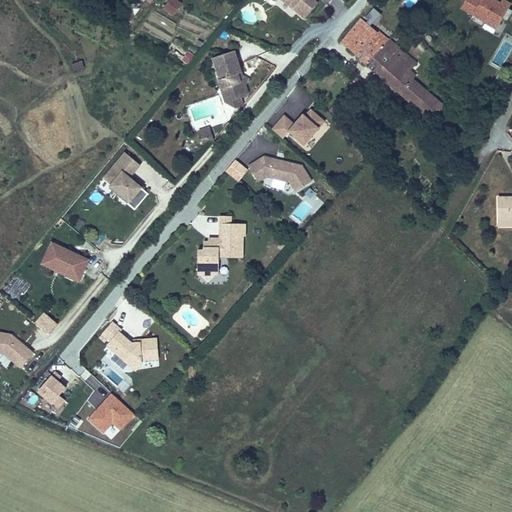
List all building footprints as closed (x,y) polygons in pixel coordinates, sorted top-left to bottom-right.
[(182,3),(178,0),(169,0),(163,9),(173,16),(182,3)] [(315,0),(274,0),(276,2),(277,0),(281,0),(299,14),(305,7),(311,12),(319,2),(315,0)] [(483,22),(494,28),(500,19),(506,22),(511,11),(511,10),(507,7),(509,2),(505,0),(499,0),(499,1),(497,0),(463,0),(459,8),(470,15),(468,20),(481,27),(483,22)] [(305,19),(311,12),(305,7),(299,14),(305,19)] [(369,20),(367,22),(370,25),(372,22),(373,23),(381,14),(374,7),(365,17),(369,20)] [(361,18),(341,42),(360,58),(379,32),(370,25),(367,22),(361,18)] [(359,59),(377,73),(400,47),(390,38),(389,39),(380,31),(379,32),(360,58),(359,59)] [(400,47),(377,73),(413,106),(427,90),(414,78),(417,75),(412,70),(418,63),(406,52),(403,52),(399,49),(400,47)] [(247,85),(250,78),(244,75),(236,50),(212,57),(219,79),(218,79),(221,89),(220,89),(224,103),(236,108),(244,106),(241,97),(248,95),(249,93),(247,85)] [(189,66),(195,56),(187,51),(181,61),(189,66)] [(70,64),(71,72),(84,71),(82,63),(70,64)] [(427,90),(413,106),(432,122),(446,106),(427,90)] [(289,132),(304,145),(325,122),(311,109),(305,115),(303,113),(294,123),(284,114),(272,128),(283,138),(289,132)] [(214,141),(210,126),(198,130),(203,145),(214,141)] [(141,185),(131,177),(141,165),(125,151),(103,178),(110,184),(109,186),(128,202),(127,203),(135,210),(149,193),(144,189),(140,186),(141,185)] [(312,181),(303,165),(264,155),(248,165),(258,183),(267,177),(290,183),(295,192),(312,181)] [(465,158),(459,155),(452,166),(458,170),(465,158)] [(145,161),(135,174),(157,193),(168,180),(145,161)] [(511,196),(497,196),(496,219),(511,219),(511,196)] [(223,223),(232,224),(232,216),(219,215),(218,237),(208,237),(208,240),(204,240),(204,246),(219,246),(219,242),(223,242),(223,223)] [(511,219),(496,219),(496,227),(511,227),(511,219)] [(201,275),(215,276),(219,276),(220,257),(243,258),(244,236),(246,236),(246,224),(232,224),(223,223),(223,242),(219,242),(219,246),(204,246),(203,249),(198,249),(197,275),(201,275)] [(79,282),(90,259),(51,241),(40,264),(53,270),(58,266),(65,269),(65,276),(79,282)] [(65,276),(65,269),(58,266),(53,270),(65,276)] [(43,313),(34,323),(48,335),(57,324),(43,313)] [(102,334),(110,341),(119,330),(121,332),(123,329),(113,321),(102,334)] [(119,330),(110,341),(106,346),(116,355),(124,361),(131,367),(142,362),(142,361),(159,360),(158,337),(138,338),(138,341),(133,342),(121,332),(119,330)] [(34,351),(11,333),(0,331),(0,354),(4,355),(20,368),(34,351)] [(124,361),(116,355),(112,360),(120,367),(124,361)] [(142,362),(131,367),(136,371),(143,364),(142,362)] [(61,377),(55,371),(38,392),(52,404),(52,403),(59,409),(66,401),(59,395),(66,388),(58,381),(61,377)] [(88,372),(83,376),(96,391),(101,387),(88,372)] [(26,404),(35,407),(39,396),(31,393),(26,404)] [(121,431),(135,415),(111,393),(87,419),(103,434),(112,423),(121,431)]
